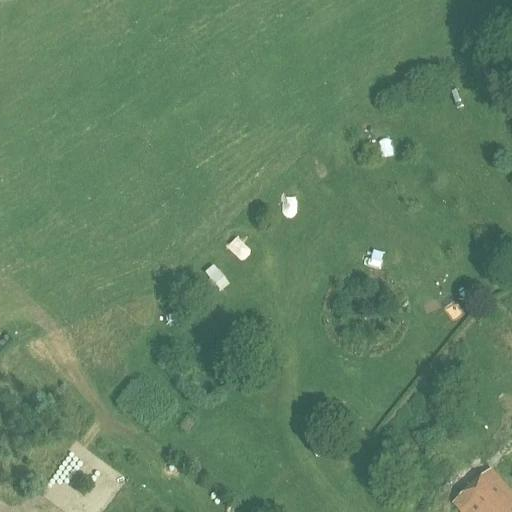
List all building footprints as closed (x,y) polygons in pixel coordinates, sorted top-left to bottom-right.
[(442,119),(451,143),(468,137),(458,113),(442,119)] [(411,185),(402,193),(418,211),(427,202),(411,185)] [(458,246),(474,237),(465,221),(448,230),(458,246)] [(225,297),(230,279),(214,275),(209,293),(225,297)] [(502,295),(511,300),(511,282),(510,281),(502,295)] [(482,372),(478,383),(492,388),(496,377),(482,372)] [(452,506),(458,511),(511,511),(511,492),(491,469),(452,506)]
